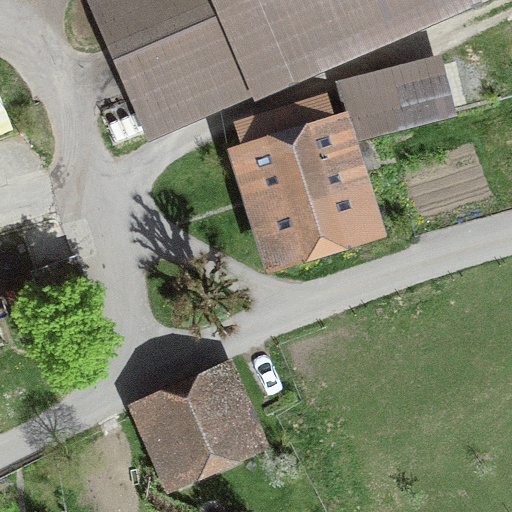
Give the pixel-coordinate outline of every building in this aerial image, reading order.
[(95,0),(150,129),(262,81),(226,0),(95,0)] [(226,0),(262,81),(448,0),(226,0)] [(442,115),(433,74),(345,97),(355,137),(442,115)] [(245,128),(284,251),(359,228),(321,104),(245,128)] [(228,367),(135,408),(164,473),(256,433),(228,367)]
